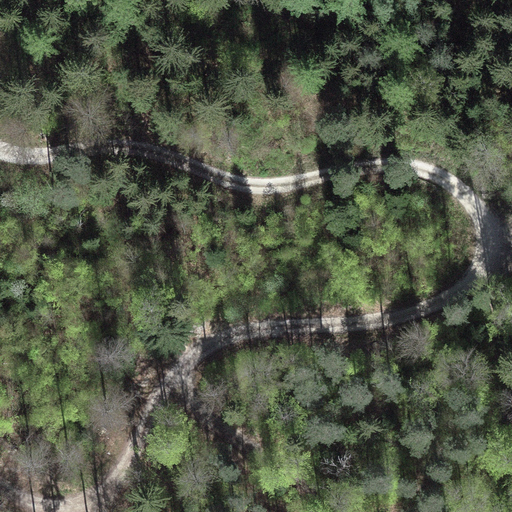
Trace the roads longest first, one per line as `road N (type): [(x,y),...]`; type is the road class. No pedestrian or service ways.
road 1 (track): [(0,154),(117,147),(256,190),(370,163),(430,171),(451,181),(481,215),(483,257)]
road 2 (track): [(483,257),(473,274),(426,306),(364,319),(265,322),(211,337),(187,356),(99,497),(70,511)]
